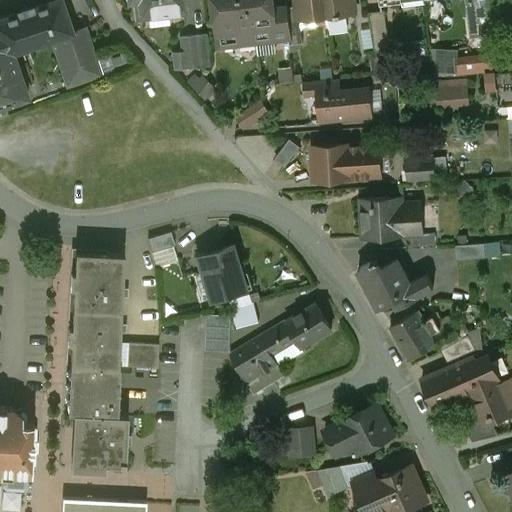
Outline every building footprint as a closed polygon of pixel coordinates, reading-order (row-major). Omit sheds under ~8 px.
[(0,40),(11,53),(50,40),(66,87),(101,75),(85,26),(70,31),(60,0),(53,0),(31,7),(31,6),(17,11),(18,12),(0,18),(0,40)] [(127,0),(128,1),(136,0),(137,0),(140,16),(184,11),(182,0),(127,0)] [(214,0),(219,32),(237,30),(239,43),(289,36),(285,7),(273,9),(272,0),(214,0)] [(324,0),(296,0),(297,6),(299,18),(300,18),(327,15),(324,0)] [(324,0),(327,15),(336,13),(336,15),(340,15),(340,13),(355,11),(353,0),(324,0)] [(488,0),(470,0),(474,24),(491,22),(492,26),(493,26),(488,0)] [(297,6),(285,7),(289,36),(290,44),(303,42),(300,18),(299,18),(297,6)] [(389,47),(385,10),(369,12),(375,49),(389,47)] [(207,33),(181,37),(183,51),(173,52),(171,52),(173,70),(211,65),(207,33)] [(11,53),(0,40),(0,106),(27,98),(12,55),(11,53)] [(484,60),(485,72),(501,71),(499,59),(484,60)] [(191,79),(203,94),(216,83),(205,69),(191,79)] [(511,69),(501,71),(485,72),(487,90),(511,87),(511,69)] [(340,90),(339,79),(305,82),(306,95),(319,94),(322,119),(371,114),(369,88),(340,90)] [(467,81),(437,83),(439,106),(469,103),(467,81)] [(265,97),(238,112),(246,125),(272,111),(265,97)] [(402,127),(389,127),(391,150),(404,149),(402,127)] [(349,144),(312,146),(314,179),(350,177),(350,176),(380,174),(378,148),(349,150),(349,144)] [(45,172),(47,162),(60,164),(62,150),(50,148),(48,158),(17,152),(14,167),(45,172)] [(434,155),(405,158),(407,181),(436,178),(434,155)] [(401,196),(361,198),(363,238),(404,235),(403,234),(412,234),(423,233),(422,201),(402,202),(401,196)] [(170,232),(147,238),(151,252),(174,245),(170,232)] [(423,233),(412,234),(413,245),(436,244),(436,233),(423,233)] [(484,243),(456,245),(457,259),(485,257),(484,243)] [(233,244),(196,255),(210,301),(253,288),(248,271),(242,273),(233,244)] [(123,254),(75,251),(69,364),(118,366),(123,254)] [(397,258),(381,266),(377,259),(371,262),(371,263),(359,269),(380,307),(396,299),(399,306),(417,296),(434,288),(426,274),(409,282),(397,258)] [(316,302),(230,353),(254,393),(285,374),(273,354),(298,340),(302,346),(332,329),(316,302)] [(254,302),(232,308),(237,328),(259,322),(254,302)] [(419,310),(390,326),(409,358),(436,342),(441,350),(462,338),(451,321),(440,327),(433,316),(425,321),(419,310)] [(231,315),(207,314),(205,350),(229,351),(231,315)] [(462,338),(441,350),(448,362),(477,349),(469,334),(462,338)] [(158,344),(127,342),(126,366),(157,368),(158,344)] [(464,358),(422,377),(436,408),(455,400),(479,390),(478,390),(499,380),(489,357),(478,362),(476,358),(467,362),(465,359),(464,358)] [(118,366),(69,364),(67,411),(79,412),(117,414),(118,403),(117,403),(119,366),(118,366)] [(479,390),(455,400),(473,441),(498,435),(493,416),(496,414),(496,413),(511,406),(499,380),(478,390),(479,390)] [(332,445),(385,419),(377,403),(343,420),(344,421),(325,431),(332,445)] [(7,427),(0,426),(0,474),(1,476),(4,476),(6,474),(6,471),(7,471),(7,468),(13,468),(16,471),(16,474),(19,478),(24,478),(27,475),(27,472),(28,473),(29,472),(30,466),(33,464),(33,458),(30,455),(30,453),(32,453),(35,450),(36,443),(33,440),(31,440),(31,438),(34,435),(34,429),(31,426),(32,423),(20,422),(21,417),(20,416),(20,414),(10,413),(10,407),(8,407),(7,427)] [(117,414),(79,412),(77,462),(124,464),(127,415),(117,414)] [(385,419),(332,445),(336,454),(356,445),(359,452),(393,435),(385,419)] [(312,426),(288,429),(290,450),(314,450),(312,426)] [(341,465),(317,469),(328,496),(350,486),(341,465)] [(375,472),(354,482),(364,506),(367,505),(384,498),(390,511),(398,511),(427,499),(419,480),(418,480),(411,465),(378,480),(375,472)] [(13,468),(7,468),(7,471),(6,471),(6,474),(4,476),(1,476),(0,474),(0,475),(2,478),(2,487),(6,491),(23,492),(27,488),(28,473),(27,472),(27,475),(24,478),(19,478),(16,474),(16,471),(13,468)] [(61,511),(146,511),(147,500),(62,497),(61,511)] [(384,498),(367,505),(370,511),(388,511),(390,511),(384,498)]
